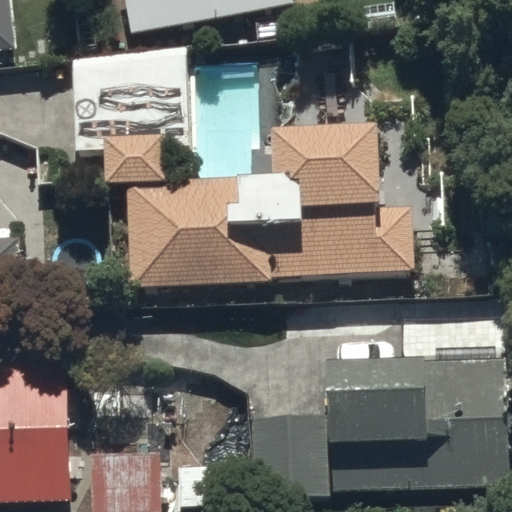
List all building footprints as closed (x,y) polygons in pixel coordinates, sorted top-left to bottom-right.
[(126,0),(133,46),(300,19),(297,0),(126,0)] [(416,216),(388,215),(387,143),(280,145),(280,188),(171,189),(170,160),(193,160),(192,58),(77,66),(79,163),(109,163),(110,196),(115,196),(115,204),(132,204),(134,297),(277,295),(277,286),(417,284),(416,216)] [(0,250),(0,311),(25,311),(23,250),(0,250)] [(0,511),(76,511),(74,377),(0,379),(0,511)] [(252,426),(254,508),(511,501),(511,378),(334,382),(334,425),(252,426)] [(94,511),(224,511),(225,475),(165,475),(165,462),(94,462),(94,511)]
